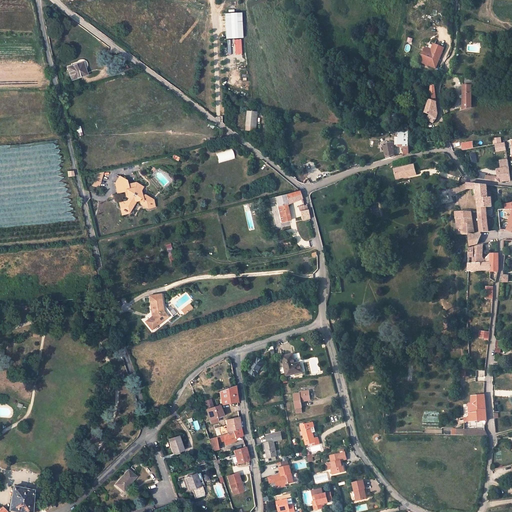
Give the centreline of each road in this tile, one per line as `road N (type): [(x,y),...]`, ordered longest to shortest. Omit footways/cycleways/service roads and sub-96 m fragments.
road 1 (residential): [(38,0),(106,294),(149,433)]
road 2 (residential): [(303,190),(55,0)]
road 3 (residential): [(481,511),(501,235),(511,236)]
road 4 (residential): [(422,511),(360,452),(324,323)]
road 5 (residential): [(235,351),(258,511)]
road 6 (residential): [(448,149),(303,190)]
road 7 (residential): [(324,323),(320,251),(303,190)]
road 8 (track): [(318,245),(230,262),(187,253)]
road 9 (residential): [(149,433),(186,381),(235,351)]
road 10 (residential): [(57,511),(149,433)]
